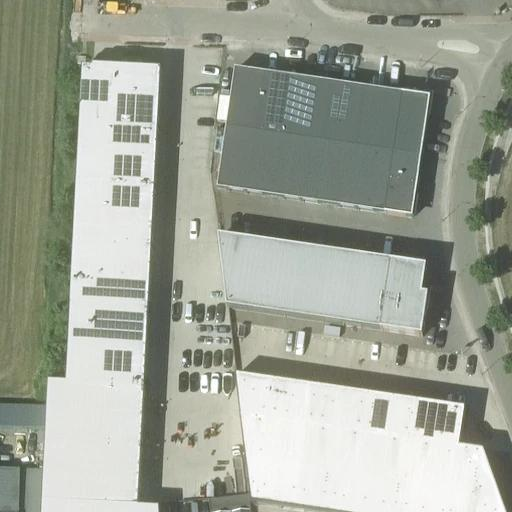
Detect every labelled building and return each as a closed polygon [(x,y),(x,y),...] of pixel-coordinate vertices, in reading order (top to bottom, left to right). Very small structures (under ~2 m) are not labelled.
[(94,26),(93,38),(118,39),(119,27),(94,26)] [(79,127),(113,129),(115,99),(117,69),(91,68),(91,70),(82,69),(79,127)] [(162,71),(117,69),(115,99),(160,101),(162,71)] [(429,106),(430,100),(235,72),(217,192),(412,221),(413,215),(417,216),(418,206),(414,205),(427,116),(432,117),(433,107),(429,106)] [(160,101),(115,99),(113,129),(159,131),(160,101)] [(113,129),(79,127),(77,157),(157,161),(159,131),(113,129)] [(77,157),(75,187),(156,191),(157,161),(77,157)] [(75,187),(74,217),(154,221),(156,191),(75,187)] [(153,251),(154,221),(74,217),(72,247),(153,251)] [(420,269),(218,239),(227,311),(421,340),(425,314),(429,315),(431,305),(427,305),(427,299),(416,297),(420,269)] [(71,277),(151,281),(153,251),(72,247),(71,277)] [(71,277),(69,307),(120,310),(149,312),(151,281),(71,277)] [(69,307),(67,341),(148,345),(149,312),(120,310),(69,307)] [(67,341),(66,374),(146,378),(148,345),(67,341)] [(49,382),(48,406),(144,411),(146,378),(66,374),(65,383),(49,382)] [(465,411),(236,378),(251,507),(288,511),(503,511),(483,454),(460,451),(465,411)] [(0,425),(35,426),(36,403),(0,401),(0,425)] [(48,406),(46,439),(142,444),(144,411),(48,406)] [(46,439),(44,472),(141,477),(142,444),(46,439)] [(0,511),(17,511),(18,503),(16,503),(17,473),(0,471),(0,511)] [(44,472),(43,505),(139,510),(141,477),(44,472)] [(248,511),(250,511),(248,497),(209,501),(210,511),(248,511)]
